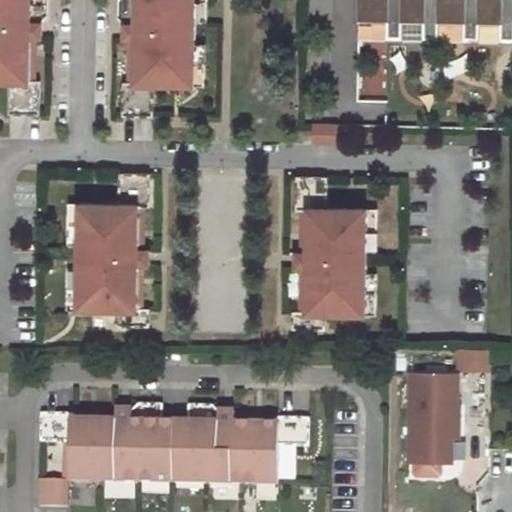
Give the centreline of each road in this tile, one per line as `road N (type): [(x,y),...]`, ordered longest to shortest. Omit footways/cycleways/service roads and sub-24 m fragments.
road 1 (residential): [(371,511),(375,408),(346,379),(55,377),(27,397),(25,511)]
road 2 (residential): [(82,154),(433,161)]
road 3 (residential): [(85,0),(82,154)]
